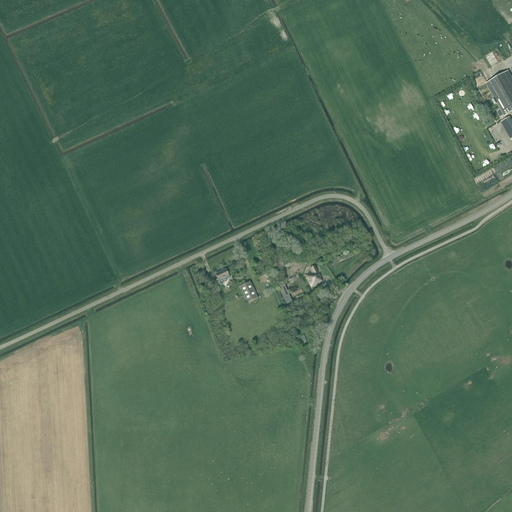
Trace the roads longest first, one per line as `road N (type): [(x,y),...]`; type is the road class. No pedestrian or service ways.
road 1 (unclassified): [(0,347),(318,198),(336,195),(362,208),(390,257)]
road 2 (tertiary): [(308,511),(331,326),(351,289),(390,257)]
road 3 (tertiary): [(390,257),(511,193)]
